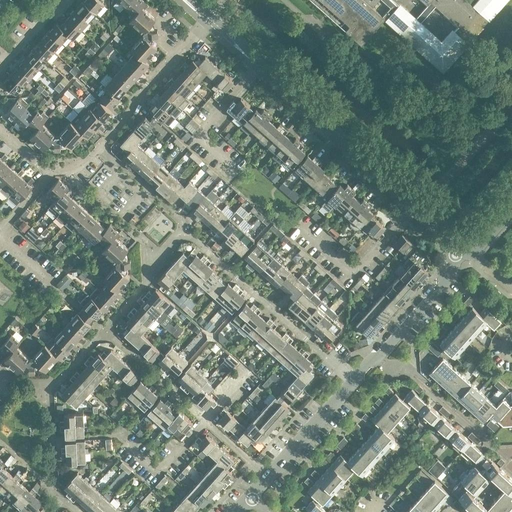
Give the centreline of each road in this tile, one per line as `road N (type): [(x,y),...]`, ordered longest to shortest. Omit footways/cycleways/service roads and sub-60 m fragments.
road 1 (residential): [(354,379),(182,232),(104,331)]
road 2 (residential): [(415,207),(257,67)]
road 3 (residential): [(104,331),(53,388),(58,501)]
road 4 (residential): [(375,357),(404,365),(511,465)]
road 5 (residential): [(100,149),(209,22)]
road 6 (residential): [(299,228),(353,277),(415,207)]
road 7 (residential): [(257,67),(199,137),(237,171)]
road 8 (unclassified): [(415,207),(511,107)]
road 9 (residential): [(104,331),(206,421)]
road 10 (residential): [(266,475),(354,379)]
road 11 (residential): [(375,357),(450,274),(454,258)]
